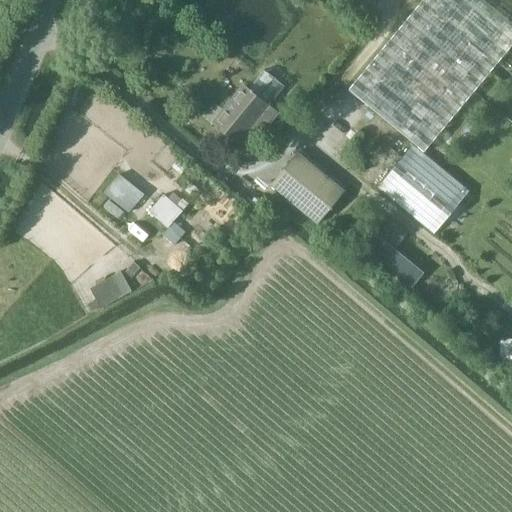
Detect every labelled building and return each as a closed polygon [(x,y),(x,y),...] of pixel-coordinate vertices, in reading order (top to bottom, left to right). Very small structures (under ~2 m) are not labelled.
[(419,148),(423,152),(435,138),(511,44),(511,23),(483,0),(422,0),(349,89),(419,147),(419,148)] [(214,121),(237,140),(255,118),(267,128),(279,113),(244,84),(214,121)] [(419,148),(413,144),(377,188),(433,234),(470,190),(423,152),(419,148)] [(344,191),(297,152),(271,184),(318,222),(344,191)] [(392,222),(368,252),(404,281),(415,267),(393,249),(405,233),(392,222)] [(511,367),(511,338),(510,339),(505,341),(501,344),(499,348),(498,353),(499,358),(502,362),(505,365),(509,367),(511,367)]
